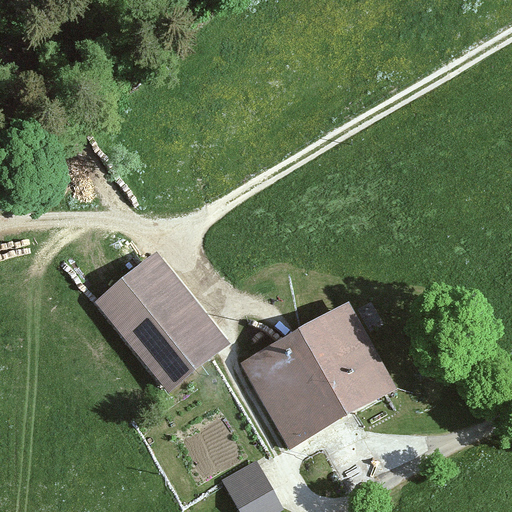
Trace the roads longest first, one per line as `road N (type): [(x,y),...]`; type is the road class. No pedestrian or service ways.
road 1 (track): [(511,420),(353,510),(312,506),(228,364),(236,338),(162,236),(511,37)]
road 2 (track): [(21,511),(36,278),(44,256),(80,221)]
road 3 (track): [(162,236),(118,221),(0,222)]
